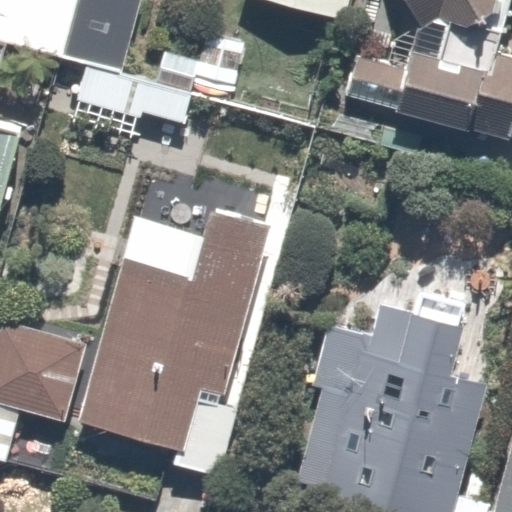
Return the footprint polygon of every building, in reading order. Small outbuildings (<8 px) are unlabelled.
[(138,0),(0,0),(0,22),(122,57),(138,0)] [(343,0),(260,0),(339,19),(343,0)] [(401,0),(419,28),(443,14),(452,29),(500,0),(401,0)] [(249,34),(206,19),(195,48),(146,30),(135,62),(228,94),(249,34)] [(412,48),(353,32),(336,95),(511,141),(511,56),(416,31),(412,48)] [(188,90),(83,55),(65,110),(124,130),(131,107),(177,122),(188,90)] [(0,212),(20,129),(0,123),(0,212)] [(0,461),(5,462),(17,410),(169,446),(165,463),(211,474),(270,225),(203,210),(195,243),(123,226),(98,335),(0,311),(0,461)] [(379,312),(331,300),(285,493),(365,511),(482,511),(491,474),(474,470),(496,376),(456,366),(472,301),(422,289),(416,315),(380,306),(379,312)] [(511,511),(511,425),(489,511),(511,511)]
